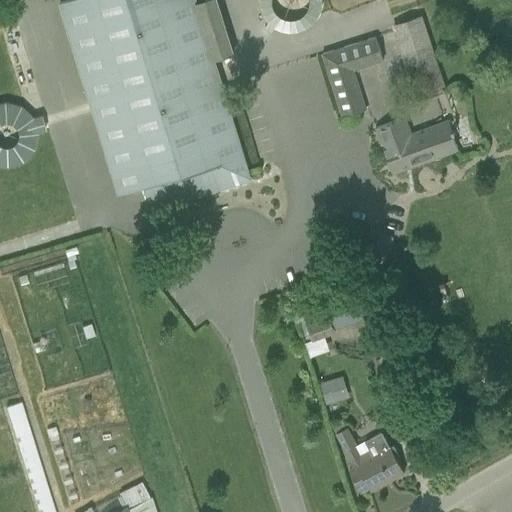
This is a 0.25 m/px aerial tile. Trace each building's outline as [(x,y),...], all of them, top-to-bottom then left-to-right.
[(214,60),(197,2),(195,0),(68,0),(60,3),(119,195),(145,187),(152,209),(250,178),(214,60)] [(262,0),(262,26),(318,28),(318,0),(262,0)] [(393,24),(418,99),(448,88),(423,14),(393,24)] [(384,59),(376,35),(323,51),(343,116),(368,108),(356,68),(384,59)] [(0,158),(33,165),(44,110),(0,101),(0,158)] [(448,121),(413,133),(407,116),(376,126),(382,144),(382,145),(393,174),(458,149),(448,121)] [(388,250),(365,240),(358,258),(381,267),(388,250)] [(335,333),(334,330),(371,316),(363,291),(327,304),(302,314),(313,341),(335,333)] [(320,382),(326,404),(350,397),(344,375),(320,382)] [(55,511),(21,401),(8,405),(6,406),(8,409),(40,511),(55,511)] [(367,440),(371,448),(361,453),(356,444),(357,444),(348,428),(337,434),(345,450),(344,450),(354,468),(350,470),(362,491),(369,487),(371,491),(404,473),(396,458),(399,456),(394,446),(390,447),(387,440),(382,432),(367,440)] [(157,511),(152,495),(113,511),(92,511),(90,508),(82,511),(157,511)]
